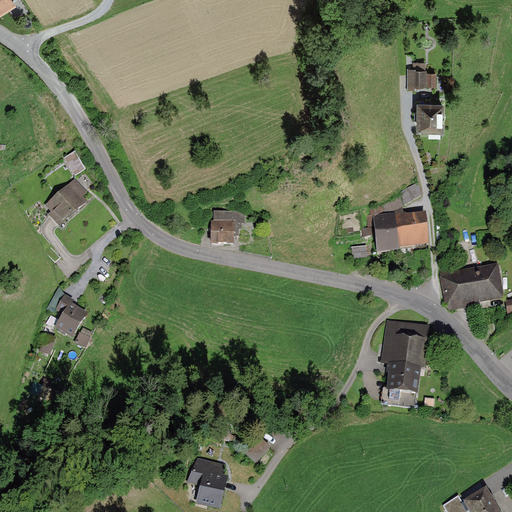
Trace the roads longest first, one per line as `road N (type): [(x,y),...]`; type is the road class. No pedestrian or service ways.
road 1 (residential): [(436,311),(407,292),(158,239),(123,203),(75,107),(24,49)]
road 2 (residential): [(436,311),(428,204),(402,121),(402,81)]
